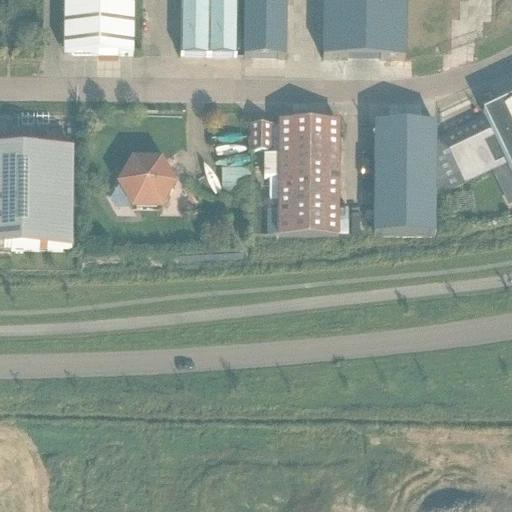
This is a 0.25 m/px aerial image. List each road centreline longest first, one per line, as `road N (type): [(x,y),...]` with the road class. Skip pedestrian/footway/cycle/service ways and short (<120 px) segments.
road 1 (unclassified): [(0,87),(450,92),(511,57)]
road 2 (tertiary): [(0,364),(277,355),(511,325)]
